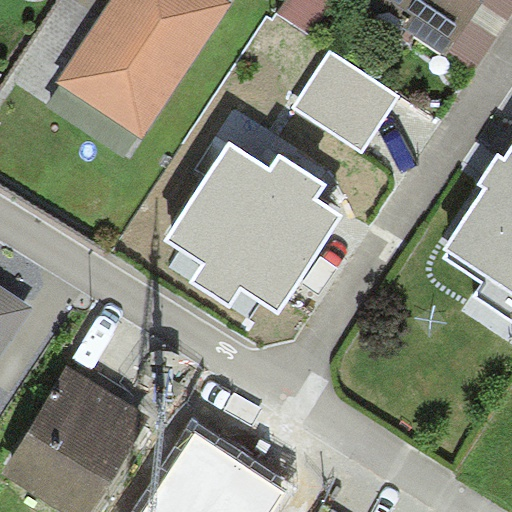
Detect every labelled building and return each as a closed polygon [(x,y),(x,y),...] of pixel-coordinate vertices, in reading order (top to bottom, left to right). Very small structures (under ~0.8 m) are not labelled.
[(223,0),(113,0),(103,16),(58,85),(61,87),(138,138),(142,141),(232,5),(228,3),(223,0)] [(334,2),(331,0),(287,0),(278,13),(311,35),(334,2)] [(511,0),(377,0),(377,2),(409,23),(405,28),(446,56),(448,53),(475,71),(511,15),(511,0)] [(399,95),(330,51),(294,106),(363,150),(399,95)] [(138,138),(61,87),(47,107),(124,158),(138,138)] [(304,172),(278,156),(272,167),(226,139),(164,240),(199,262),(186,283),(230,311),(243,291),(279,313),(340,214),(314,197),(323,183),(304,172)] [(511,152),(505,163),(498,159),(490,171),(478,188),(484,193),(445,253),(511,296),(511,152)] [(0,360),(33,310),(0,287),(0,360)] [(117,397),(67,367),(0,476),(58,511),(93,511),(137,442),(151,418),(117,397)] [(197,444),(151,511),(276,511),(283,501),(197,444)]
